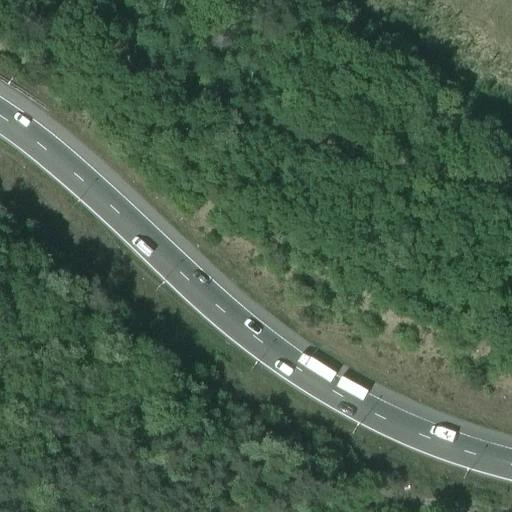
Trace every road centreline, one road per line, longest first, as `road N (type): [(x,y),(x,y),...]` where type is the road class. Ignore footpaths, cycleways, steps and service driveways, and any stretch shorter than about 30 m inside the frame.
road 1 (motorway): [(511,464),(387,420),(270,349),(0,114)]
road 2 (track): [(511,202),(284,138),(151,76),(86,23),(15,0)]
